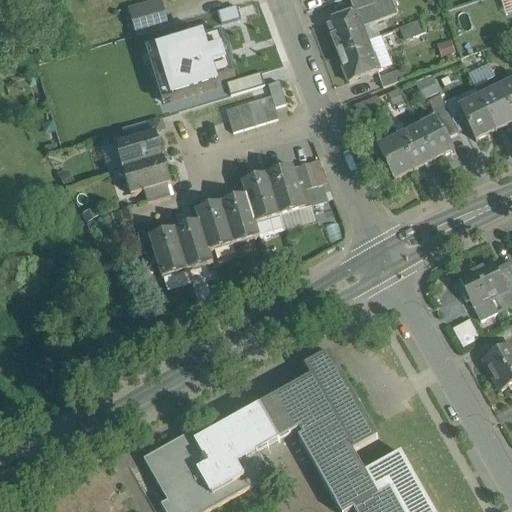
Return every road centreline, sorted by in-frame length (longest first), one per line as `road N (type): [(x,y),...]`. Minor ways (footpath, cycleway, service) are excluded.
road 1 (tertiary): [(0,486),(382,259)]
road 2 (unclassified): [(382,259),(279,0)]
road 3 (residential): [(511,491),(382,259)]
road 4 (tertiary): [(382,259),(511,196)]
